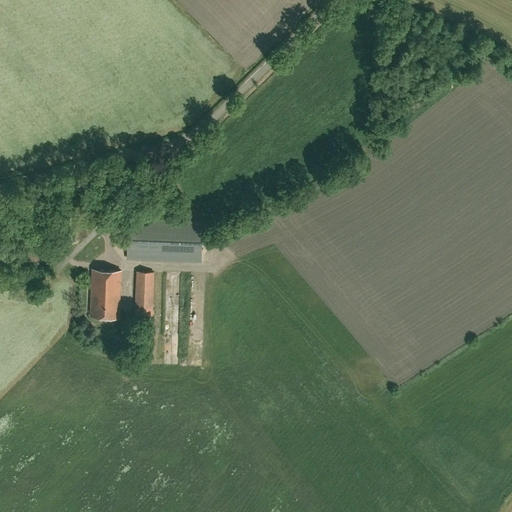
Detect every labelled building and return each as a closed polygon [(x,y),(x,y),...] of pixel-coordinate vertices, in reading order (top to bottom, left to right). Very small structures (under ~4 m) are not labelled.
[(91,191),(92,201),(111,198),(110,188),(91,191)] [(9,231),(23,229),(19,201),(5,202),(9,231)] [(88,236),(80,202),(49,210),(57,245),(79,240),(78,238),(88,236)] [(202,220),(129,218),(127,258),(201,261),(202,220)] [(119,317),(121,270),(92,269),(90,315),(119,317)] [(152,317),(154,272),(137,271),(135,316),(152,317)] [(193,307),(206,307),(206,283),(193,283),(193,307)] [(169,348),(169,353),(180,354),(181,332),(168,331),(167,342),(173,343),(173,348),(169,348)] [(197,336),(191,336),(190,360),(204,360),(205,332),(197,332),(197,336)]
